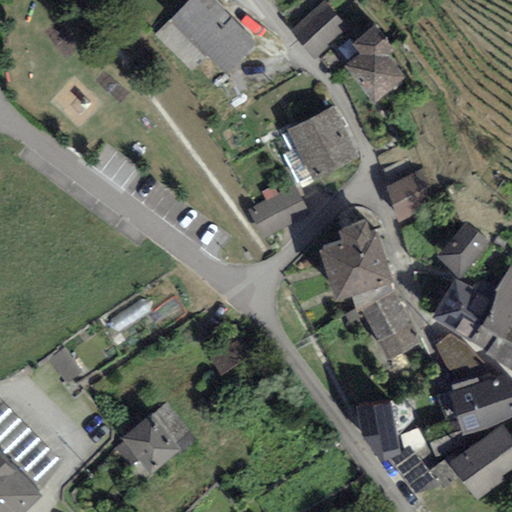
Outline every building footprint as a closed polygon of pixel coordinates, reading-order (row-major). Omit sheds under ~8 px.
[(259,44),(216,0),(189,0),(155,33),(191,70),(206,54),(227,75),(259,44)] [(348,30),(324,2),(290,31),(314,59),(348,30)] [(394,49),(375,25),(351,44),(360,54),(343,68),(374,106),(406,80),(386,55),(394,49)] [(336,106),(288,130),(315,181),(358,157),(336,106)] [(419,171),(383,189),(400,222),(436,205),(419,171)] [(248,211),(262,240),(312,216),(298,187),(248,211)] [(368,218),(338,228),(341,240),(318,247),(335,302),(352,297),(390,285),(393,284),(377,230),(372,231),(368,218)] [(491,245),(465,224),(435,261),(460,282),(491,245)] [(511,269),(510,268),(489,300),(494,302),(471,341),(511,369),(511,269)] [(471,341),(494,302),(489,300),(454,281),(433,318),(471,341)] [(357,311),(360,310),(394,292),(390,285),(352,297),(357,311)] [(394,292),(360,310),(388,361),(422,343),(394,292)] [(451,334),(434,346),(455,384),(490,370),(451,334)] [(511,389),(508,376),(477,384),(488,425),(511,419),(511,389)] [(477,384),(438,395),(446,422),(457,419),(462,437),(490,429),(488,425),(477,384)] [(389,401),(355,407),(361,437),(378,434),(381,454),(398,451),(389,401)] [(3,404),(0,406),(0,445),(38,483),(61,461),(3,404)] [(181,450),(150,414),(121,440),(123,443),(113,452),(129,469),(139,460),(152,475),(181,450)] [(446,422),(425,429),(438,464),(445,460),(449,462),(466,450),(462,437),(457,419),(446,422)] [(511,438),(502,424),(466,450),(449,462),(460,477),(477,500),(505,480),(502,475),(511,467),(511,438)] [(420,428),(400,436),(405,452),(388,461),(414,495),(434,480),(428,471),(420,459),(430,454),(420,428)] [(0,511),(26,511),(42,498),(0,454),(0,511)] [(445,460),(438,464),(428,471),(434,480),(443,489),(460,477),(449,462),(445,460)]
